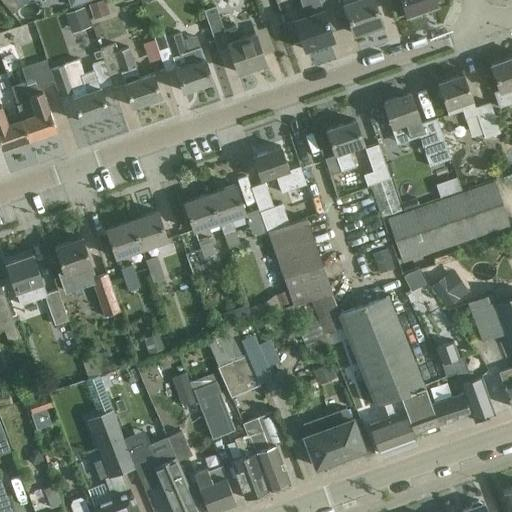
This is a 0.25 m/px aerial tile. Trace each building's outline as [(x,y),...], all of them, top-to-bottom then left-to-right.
[(19,5),(14,0),(1,0),(11,12),(19,5)] [(303,0),(309,16),(296,21),(297,22),(307,51),(335,41),(330,27),(341,23),(334,3),(333,0),(303,0)] [(333,0),(334,3),(341,23),(342,27),(343,26),(352,23),(355,34),(383,24),(374,0),(333,0)] [(401,0),(407,14),(438,3),(436,0),(401,0)] [(203,10),(212,37),(217,51),(230,46),(239,73),(266,63),(256,32),(240,38),(236,26),(225,30),(216,6),(203,10)] [(66,28),(70,42),(109,30),(103,12),(83,18),(85,22),(66,28)] [(163,34),(154,37),(167,72),(176,68),(184,92),(212,81),(200,48),(187,53),(183,41),(179,32),(164,37),(163,34)] [(161,96),(155,77),(153,73),(139,78),(128,47),(118,51),(116,44),(101,49),(105,61),(113,84),(114,86),(125,83),(133,106),(161,96)] [(511,57),(491,64),(498,83),(500,89),(494,91),(500,106),(511,101),(511,57)] [(10,58),(0,61),(0,71),(3,78),(16,73),(10,58)] [(57,130),(50,111),(43,91),(42,86),(54,82),(50,70),(47,59),(22,68),(27,84),(28,83),(32,95),(30,96),(31,99),(18,104),(20,111),(19,111),(29,140),(57,130)] [(95,70),(84,74),(79,60),(50,70),(54,82),(60,97),(71,93),(81,122),(109,112),(101,88),(113,84),(105,61),(93,66),(95,70)] [(474,108),(469,93),(462,75),(437,83),(448,114),(462,109),(465,117),(476,113),(485,138),(501,132),(490,102),(474,108)] [(410,93),(384,102),(391,121),(393,126),(399,144),(420,136),(422,142),(430,166),(451,158),(443,136),(436,117),(431,119),(420,123),(417,112),(410,93)] [(0,144),(2,149),(29,140),(19,111),(5,117),(1,105),(0,105),(0,144)] [(331,175),(340,171),(355,166),(350,150),(364,145),(355,120),(326,130),(335,155),(325,159),(331,175)] [(368,184),(371,183),(372,186),(391,179),(390,177),(379,143),(366,147),(373,171),(364,174),(368,184)] [(283,193),(307,185),(300,166),(289,170),(280,146),(253,155),(261,179),(276,174),(283,193)] [(393,162),(387,164),(390,173),(396,171),(393,162)] [(391,179),(372,186),(383,216),(402,210),(391,179)] [(260,210),(268,231),(289,224),(282,203),(272,206),(264,182),(252,187),(260,210)] [(402,261),(509,224),(495,182),(387,219),(402,261)] [(246,215),(260,210),(252,187),(238,191),(235,184),(210,193),(220,222),(245,213),(246,215)] [(319,190),(325,212),(333,210),(328,188),(319,190)] [(184,202),(191,221),(194,231),(220,222),(210,193),(184,202)] [(416,198),(402,203),(404,209),(418,204),(416,198)] [(158,211),(132,220),(142,248),(168,239),(158,211)] [(306,218),(289,224),(268,231),(294,306),(312,300),(332,293),(321,262),(306,218)] [(106,229),(113,248),(116,257),(142,248),(132,220),(106,229)] [(231,255),(242,251),(234,229),(224,233),(231,255)] [(55,246),(62,265),(64,271),(59,273),(66,294),(94,284),(105,317),(121,311),(108,274),(96,278),(82,237),(55,246)] [(211,274),(207,263),(217,260),(209,238),(199,241),(201,249),(188,254),(197,279),(211,274)] [(374,253),(380,272),(395,268),(388,248),(374,253)] [(6,263),(13,282),(20,305),(45,297),(54,325),(68,320),(57,290),(46,294),(32,254),(6,263)] [(154,282),(165,278),(157,256),(146,260),(154,282)] [(129,290),(140,287),(132,264),(121,268),(129,290)] [(418,269),(404,276),(412,291),(426,284),(418,269)] [(443,277),(433,284),(447,305),(458,298),(443,277)] [(0,331),(3,330),(8,342),(19,338),(0,283),(0,331)] [(315,309),(316,312),(325,333),(343,326),(337,313),(339,312),(332,293),(312,300),(315,309)] [(467,303),(482,341),(506,332),(495,301),(492,293),(467,303)] [(511,294),(495,301),(506,332),(511,346),(511,345),(511,294)] [(376,404),(384,401),(401,395),(410,392),(402,373),(412,369),(408,361),(399,365),(396,357),(405,353),(404,351),(408,349),(387,295),(339,312),(337,313),(343,326),(376,404)] [(312,300),(294,306),(274,313),(280,324),(315,309),(312,300)] [(264,303),(249,307),(252,317),(253,319),(268,314),(264,303)] [(224,312),(228,326),(253,319),(252,317),(249,307),(249,305),(224,312)] [(330,344),(325,333),(316,312),(300,319),(313,351),(330,344)] [(280,324),(274,313),(258,319),(266,338),(283,331),(280,324)] [(207,336),(218,367),(231,396),(259,383),(245,354),(236,326),(207,336)] [(159,334),(144,340),(150,354),(164,349),(159,334)] [(474,420),(494,413),(481,375),(471,379),(463,357),(461,358),(455,341),(447,344),(457,372),(458,377),(462,389),(464,393),(471,412),(474,420)] [(438,354),(446,376),(457,372),(447,344),(436,348),(438,354)] [(111,349),(98,353),(99,358),(95,359),(96,364),(84,368),(87,379),(117,369),(111,349)] [(430,404),(426,393),(408,349),(404,351),(405,353),(396,357),(399,365),(408,361),(412,369),(402,373),(410,392),(401,395),(414,433),(426,428),(427,432),(435,429),(434,426),(438,424),(431,404),(430,404)] [(331,363),(314,370),(319,384),(336,377),(331,363)] [(511,366),(498,371),(511,407),(511,406),(511,366)] [(108,374),(100,377),(104,388),(112,385),(108,374)] [(184,406),(197,401),(187,374),(173,378),(184,406)] [(458,377),(450,380),(454,392),(462,389),(458,377)] [(235,429),(217,381),(194,389),(213,437),(235,429)] [(15,404),(41,395),(37,383),(10,392),(15,404)] [(8,393),(0,395),(0,402),(2,407),(12,404),(8,393)] [(464,393),(431,404),(438,424),(471,412),(464,393)] [(50,394),(28,402),(37,428),(51,423),(46,409),(54,406),(50,394)] [(401,395),(384,401),(389,417),(369,424),(379,454),(416,441),(414,433),(401,395)] [(133,463),(111,407),(109,408),(86,417),(109,476),(105,477),(112,496),(94,503),(96,511),(141,511),(136,497),(131,499),(120,468),(133,463)] [(347,407),(325,415),(341,457),(365,448),(354,418),(351,419),(347,407)] [(325,415),(304,423),(308,434),(305,435),(317,466),(341,457),(325,415)] [(255,453),(269,491),(290,483),(276,444),(268,447),(257,418),(244,422),(249,435),(248,435),(255,453)] [(167,437),(170,445),(177,460),(192,454),(182,431),(167,437)] [(255,453),(248,435),(235,440),(241,458),(232,461),(245,499),(269,491),(255,453)] [(199,511),(177,460),(170,445),(133,461),(136,469),(145,489),(160,483),(172,511),(199,511)] [(31,455),(30,458),(32,464),(44,460),(39,448),(34,450),(31,455)] [(76,489),(97,486),(92,454),(72,457),(76,489)] [(8,487),(17,484),(9,461),(0,464),(8,487)] [(193,472),(208,511),(234,501),(225,477),(227,476),(223,465),(208,471),(206,467),(193,472)] [(0,511),(11,511),(0,482),(0,511)] [(45,489),(51,508),(63,504),(57,485),(45,489)] [(511,511),(511,488),(502,492),(508,511),(511,511)] [(90,511),(85,499),(81,497),(73,500),(71,505),(72,511),(90,511)] [(486,511),(483,503),(462,511),(457,511),(486,511)]
